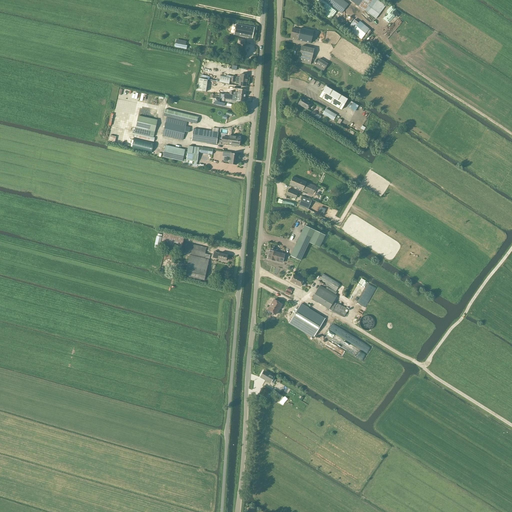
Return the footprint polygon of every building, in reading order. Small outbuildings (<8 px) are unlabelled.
[(342,0),(323,0),(326,2),(342,13),(348,5),(342,0)] [(349,0),(368,13),(375,19),(385,6),(377,0),(376,0),(349,0)] [(371,29),(361,21),(360,22),(355,19),(348,29),(362,40),(371,29)] [(254,28),(238,25),(236,35),(252,38),(254,28)] [(293,28),(290,37),(298,39),(297,40),(311,43),(314,31),(300,28),(300,30),(293,28)] [(310,65),(314,49),(301,46),(298,62),(310,65)] [(323,71),(328,64),(319,59),(315,66),(323,71)] [(236,77),(236,82),(238,82),(239,82),(239,86),(246,86),(247,75),(240,74),(239,78),(238,78),(236,77)] [(230,77),(220,75),(219,82),(229,84),(230,77)] [(199,78),(198,91),(206,92),(207,80),(199,78)] [(326,86),(319,97),(341,110),(347,99),(326,86)] [(307,110),(311,103),(302,98),(298,104),(307,110)] [(351,102),(348,107),(355,111),(359,106),(351,102)] [(196,124),(198,117),(165,109),(163,116),(196,124)] [(336,115),(326,109),(323,114),(333,120),(336,115)] [(153,137),(157,120),(138,116),(134,132),(153,137)] [(166,122),(162,135),(183,140),(185,132),(189,133),(189,132),(190,128),(186,127),(187,122),(167,118),(166,122)] [(193,129),(192,141),(216,144),(218,132),(219,129),(212,128),(212,131),(193,129)] [(154,142),(155,138),(135,133),(134,137),(154,142)] [(222,137),(222,142),(228,143),(228,145),(239,147),(240,137),(229,136),(229,138),(222,137)] [(134,137),(131,148),(151,153),(154,142),(134,137)] [(182,161),(185,150),(165,145),(163,157),(182,161)] [(197,162),(199,148),(188,146),(186,160),(197,162)] [(236,165),(238,155),(231,154),(230,157),(229,164),(236,165)] [(312,194),(316,186),(293,177),(289,185),(312,194)] [(295,199),(298,193),(289,189),(286,195),(295,199)] [(300,201),(298,206),(308,210),(310,205),(312,200),(302,196),(300,201)] [(305,226),(291,256),(301,260),(309,242),(310,242),(320,247),(325,235),(305,226)] [(163,233),(160,246),(181,251),(180,252),(209,259),(210,255),(205,254),(206,248),(183,242),(184,238),(163,233)] [(157,236),(154,248),(159,249),(162,237),(157,236)] [(269,254),(268,259),(282,262),(284,254),(270,251),(269,252),(268,253),(269,254)] [(214,252),(213,258),(218,259),(226,261),(227,255),(219,253),(214,252)] [(189,255),(184,276),(204,280),(211,282),(212,278),(205,277),(209,260),(189,255)] [(336,291),(340,284),(323,274),(319,281),(336,291)] [(300,287),(304,279),(294,275),(290,282),(300,287)] [(360,285),(362,286),(360,289),(358,288),(357,291),(363,293),(367,282),(362,280),(360,285)] [(363,295),(370,300),(377,288),(369,284),(363,295)] [(320,286),(312,299),(329,309),(333,302),(337,296),(335,295),(337,293),(331,289),(331,290),(327,287),(325,289),(320,286)] [(275,315),(282,305),(274,300),(268,310),(275,315)] [(336,304),(333,302),(329,309),(332,311),(332,312),(344,318),(347,312),(345,311),(346,308),(336,303),(336,304)] [(313,338),(325,319),(301,304),(289,323),(313,338)] [(372,315),(374,308),(368,306),(366,312),(372,315)] [(346,350),(364,360),(372,346),(333,325),(330,331),(346,340),(342,348),(328,341),(325,345),(344,355),(346,350)] [(273,384),(277,378),(264,370),(260,377),(271,383),(273,384)] [(287,395),(292,386),(284,380),(278,389),(287,395)] [(268,393),(270,390),(263,386),(260,393),(266,397),(268,393)]
